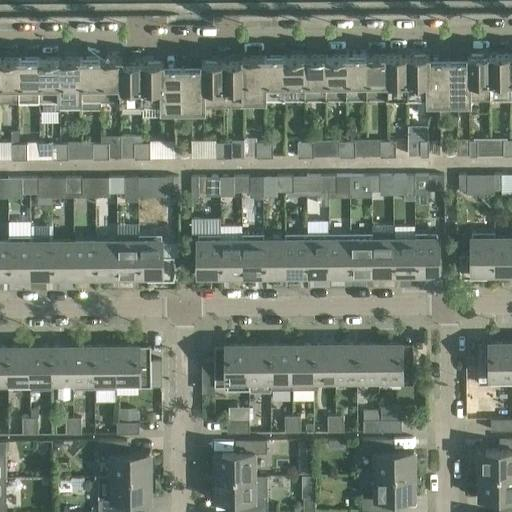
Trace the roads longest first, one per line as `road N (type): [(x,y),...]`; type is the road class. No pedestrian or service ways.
road 1 (residential): [(0,37),(511,33)]
road 2 (residential): [(185,302),(449,303)]
road 3 (residential): [(185,511),(185,302)]
road 4 (residential): [(450,511),(449,303)]
road 5 (residential): [(0,307),(185,302)]
